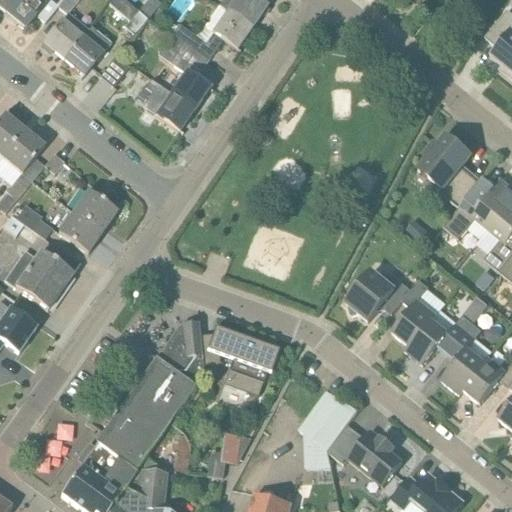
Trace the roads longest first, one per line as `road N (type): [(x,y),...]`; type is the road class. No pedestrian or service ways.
road 1 (residential): [(511,497),(311,334),(132,267)]
road 2 (residential): [(176,202),(317,0)]
road 3 (residential): [(511,141),(333,0)]
road 4 (residential): [(0,449),(132,267)]
road 5 (residential): [(176,202),(0,63)]
